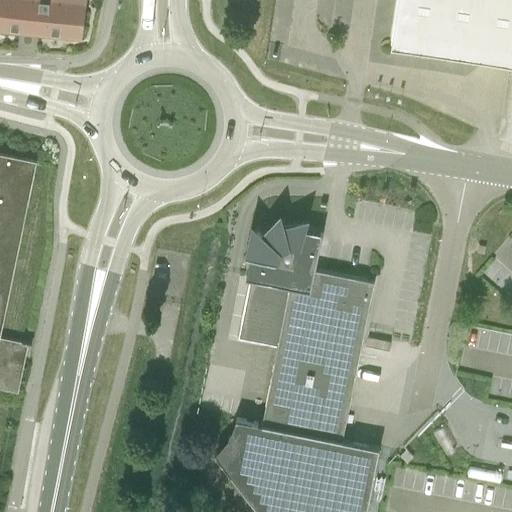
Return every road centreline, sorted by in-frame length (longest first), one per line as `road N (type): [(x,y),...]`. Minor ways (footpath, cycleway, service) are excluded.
road 1 (secondary): [(53,511),(98,284),(135,184)]
road 2 (unclassified): [(511,174),(234,130)]
road 3 (secondary): [(135,184),(174,192),(195,186),(224,161),(234,130)]
